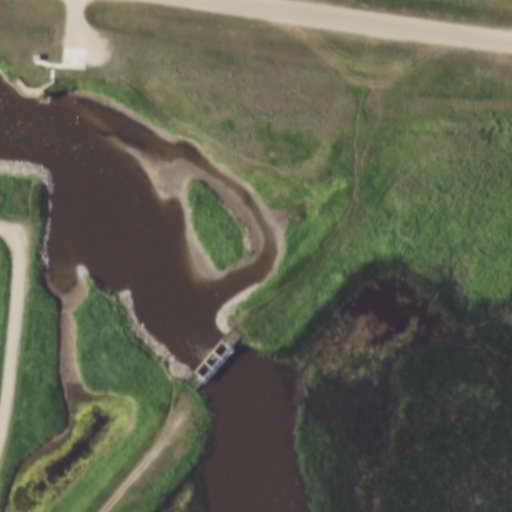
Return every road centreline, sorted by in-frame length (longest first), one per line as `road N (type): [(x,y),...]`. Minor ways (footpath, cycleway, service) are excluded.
road 1 (track): [(259,310),(357,198),(356,168),(267,160),(221,142),(153,103),(92,48)]
road 2 (residential): [(511,37),(244,0)]
road 3 (track): [(100,511),(160,443),(190,388)]
